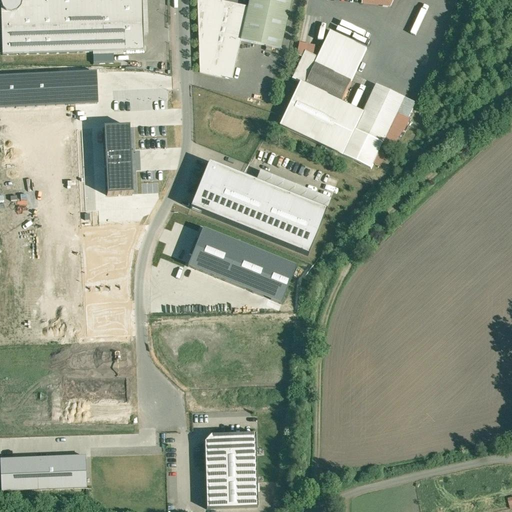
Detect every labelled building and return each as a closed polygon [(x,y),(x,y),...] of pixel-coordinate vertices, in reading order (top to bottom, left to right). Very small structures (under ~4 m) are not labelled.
[(2,0),(1,4),(3,55),(144,51),(142,0),(2,0)] [(248,8),(213,0),(196,0),(199,74),(221,79),(221,78),(232,80),(240,41),(248,8)] [(291,0),(249,0),(248,8),(240,41),(281,50),(291,0)] [(465,0),(458,0),(456,5),(461,8),(465,0)] [(352,82),(315,64),(306,83),(343,101),(352,82)] [(96,71),(0,75),(0,107),(97,103),(96,71)] [(365,113),(300,83),(280,126),(372,170),(381,150),(383,145),(356,132),(365,113)] [(365,113),(356,132),(383,145),(381,150),(388,153),(401,135),(416,104),(377,86),(365,113)] [(132,122),(100,124),(103,199),(135,197),(132,122)] [(256,183),(208,164),(190,209),(308,256),(326,211),(256,183)] [(256,183),(326,211),(330,201),(260,172),(256,183)] [(202,227),(187,265),(281,302),(296,264),(202,227)] [(206,444),(209,511),(257,509),(254,435),(212,437),(206,444)] [(0,459),(0,463),(1,492),(86,489),(85,456),(0,459)]
